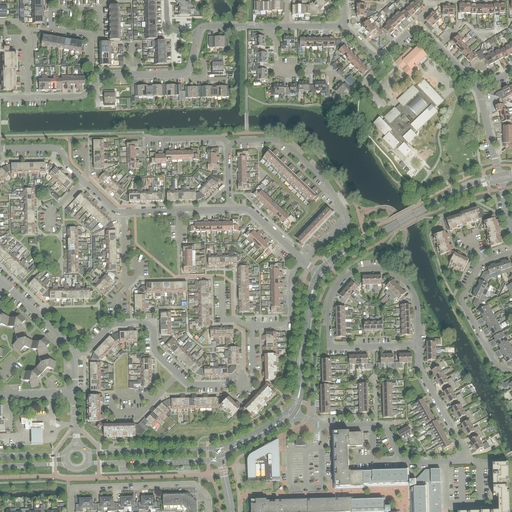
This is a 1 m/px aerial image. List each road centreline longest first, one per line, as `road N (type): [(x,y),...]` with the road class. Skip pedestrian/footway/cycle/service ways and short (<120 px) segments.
road 1 (residential): [(295,412),(323,426),(379,425),(404,463),(462,461),(420,370),(418,345)]
road 2 (residential): [(177,374),(191,385),(252,376),(251,334),(289,319),(291,276),(303,261)]
road 3 (residential): [(395,273),(362,268),(340,281),(328,305),(329,347),(418,345)]
road 4 (residential): [(303,261),(345,225),(346,214),(283,141),(230,145)]
road 5 (residential): [(209,511),(206,494),(192,483),(69,487),(70,511)]
road 6 (residential): [(0,149),(59,149),(86,185),(123,212)]
road 7 (residential): [(73,355),(111,324),(143,323),(152,329),(155,353),(177,374)]
road 8 (tertiary): [(86,464),(219,457)]
road 9 (residential): [(481,262),(461,300),(497,366),(511,371)]
road 10 (tertiary): [(217,447),(86,451)]
road 11 (residential): [(98,81),(182,73),(197,36)]
